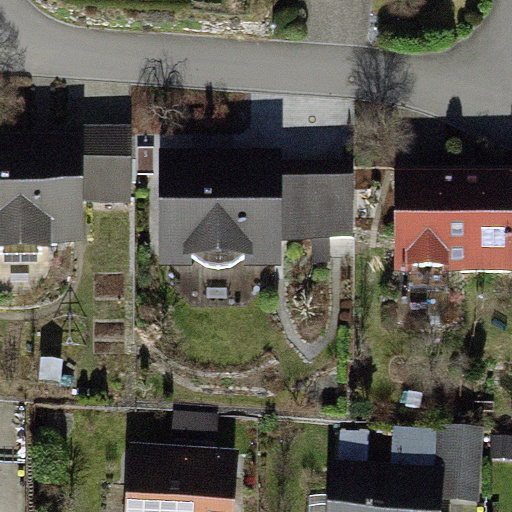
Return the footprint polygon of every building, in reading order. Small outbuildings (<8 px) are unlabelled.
[(131,137),(77,137),(77,219),(132,218),(131,137)] [(69,152),(0,154),(0,256),(72,255),(69,152)] [(279,166),(164,164),(162,278),(276,280),(279,166)] [(346,173),(288,173),(288,249),(345,249),(346,173)] [(511,182),(402,186),(405,285),(511,281),(511,182)] [(32,417),(7,416),(5,476),(30,477),(32,417)] [(483,511),(486,443),(449,442),(447,511),(483,511)] [(233,511),(236,473),(139,468),(137,511),(233,511)] [(439,511),(441,479),(340,474),(338,511),(439,511)] [(316,494),(316,511),(333,511),(334,494),(316,494)]
